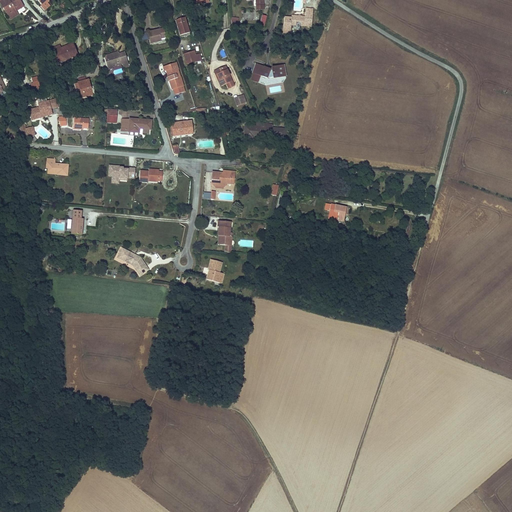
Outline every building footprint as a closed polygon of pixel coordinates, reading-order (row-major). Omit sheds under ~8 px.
[(29,7),(25,0),(16,0),(16,1),(15,0),(10,0),(6,3),(15,18),(20,15),(19,13),(23,11),(29,7)] [(318,24),(320,7),(311,6),(310,13),(298,11),(297,15),(290,14),(288,28),(297,28),(297,22),(302,23),(303,18),(308,18),(308,23),(318,24)] [(19,13),(20,15),(15,18),(16,20),(24,15),(23,11),(19,13)] [(184,31),(193,28),(189,13),(179,16),(184,31)] [(166,34),(170,33),(168,24),(153,28),(156,39),(166,37),(166,34)] [(76,39),(64,44),(65,47),(59,50),(63,59),(81,50),(76,39)] [(197,58),(201,57),(199,50),(198,46),(188,49),(190,56),(196,55),(197,58)] [(119,52),(109,55),(112,67),(117,65),(119,68),(135,64),(131,52),(120,55),(119,52)] [(189,90),(183,66),(178,67),(176,61),(169,63),(170,68),(172,68),(178,87),(179,87),(180,92),(189,90)] [(275,67),(261,61),(257,70),(273,76),(274,75),(278,74),(278,76),(290,74),(289,63),(277,65),(277,69),(275,69),(275,67)] [(230,63),(219,68),(225,81),(230,79),(232,84),(238,82),(238,81),(233,69),(230,63)] [(6,88),(12,86),(4,70),(0,71),(0,84),(0,95),(2,95),(3,96),(9,94),(6,88)] [(86,96),(97,92),(92,77),(82,81),(86,96)] [(242,102),(251,99),(248,92),(239,95),(242,102)] [(60,107),(60,102),(59,98),(41,99),(41,101),(41,102),(32,102),(33,113),(43,113),(43,110),(53,110),(53,107),(60,107)] [(107,109),(106,123),(116,124),(117,110),(107,109)] [(86,125),(92,126),(93,117),(79,115),(78,124),(77,124),(77,127),(86,127),(86,125)] [(155,128),(155,119),(134,118),(128,117),(127,130),(132,131),(144,132),(144,128),(155,128)] [(188,132),(198,131),(196,118),(178,121),(179,130),(188,129),(188,132)] [(289,126),(277,125),(272,124),(273,121),(262,120),(261,123),(249,122),(248,135),(258,136),(258,133),(269,133),(269,131),(289,133),(289,126)] [(24,129),(26,137),(35,135),(33,127),(24,129)] [(180,140),(174,142),(177,151),(183,151),(180,140)] [(60,173),(69,174),(70,163),(57,161),(57,158),(50,157),(49,161),(51,162),(50,169),(60,171),(60,173)] [(165,170),(161,169),(161,167),(151,166),(151,168),(142,167),(140,179),(150,180),(150,178),(150,174),(160,175),(160,177),(164,178),(165,170)] [(111,177),(111,184),(119,185),(119,181),(127,182),(127,179),(134,180),(135,168),(108,167),(107,177),(111,177)] [(237,181),(239,169),(227,168),(226,171),(222,171),(222,168),(216,168),(214,180),(221,181),(229,182),(229,180),(237,181)] [(276,182),(274,193),(280,195),(283,184),(276,182)] [(288,183),(285,182),(278,211),(281,212),(288,183)] [(349,205),(328,201),(327,206),(332,208),(330,214),(337,216),(346,218),(349,205)] [(89,216),(86,215),(86,208),(76,208),(76,216),(75,231),(88,232),(89,216)] [(220,224),(221,225),(221,232),(222,232),(226,233),(225,243),(228,243),(228,250),(235,251),(235,244),(236,234),(233,234),(234,225),(234,219),(221,218),(220,224)] [(142,255),(125,248),(122,254),(126,256),(128,262),(136,266),(142,275),(150,271),(150,269),(148,266),(147,263),(142,255)] [(128,262),(126,256),(122,254),(120,259),(128,262)] [(228,260),(216,258),(213,266),(215,267),(212,278),(222,280),(224,270),(225,270),(228,260)] [(224,270),(222,280),(228,282),(230,272),(225,270),(224,270)]
